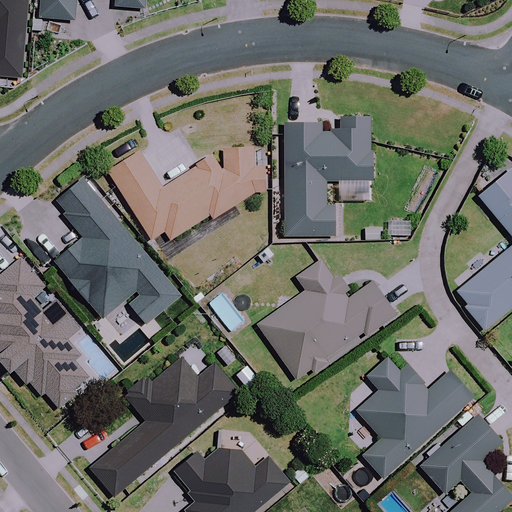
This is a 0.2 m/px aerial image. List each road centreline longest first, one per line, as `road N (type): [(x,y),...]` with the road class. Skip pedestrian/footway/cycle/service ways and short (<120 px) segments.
road 1 (residential): [(511,391),(435,293),(435,251),(508,82)]
road 2 (tertiary): [(247,43),(125,81),(0,168)]
road 3 (tertiary): [(508,82),(382,47),(247,43)]
